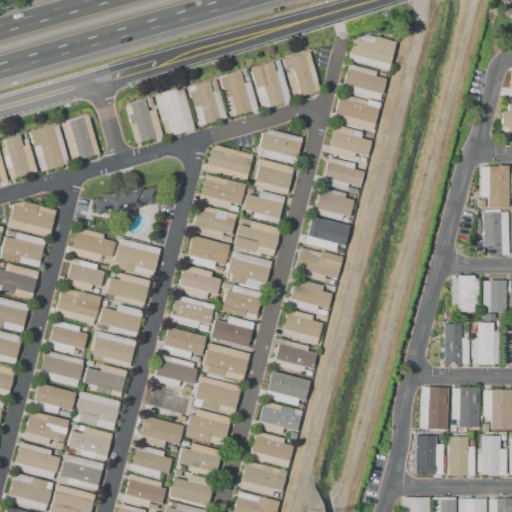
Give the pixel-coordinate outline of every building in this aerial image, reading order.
[(346,60),(352,37),(358,39),(359,33),(396,42),(389,71),(346,60)] [(308,52),(318,90),(292,97),(285,73),(291,71),(291,68),(284,70),(282,59),(308,52)] [(289,101),(259,109),(249,68),(272,62),(275,71),(277,71),(281,70),(289,101)] [(378,100),(341,91),(347,65),(375,72),(374,75),(387,79),(383,96),(380,95),(378,100)] [(239,71),(242,83),(244,82),(248,81),(255,109),(228,117),(217,77),(239,71)] [(225,118),(196,126),(185,87),(207,81),(210,91),(213,91),(217,89),(225,118)] [(182,88),(193,130),(165,138),(153,95),(182,88)] [(332,120),(339,94),(366,101),(366,100),(379,103),(372,131),(332,120)] [(161,136),(133,143),(123,104),(144,99),(147,111),(154,110),(161,136)] [(511,143),(501,143),(500,111),(507,111),(507,105),(511,104),(511,143)] [(87,114),(97,155),(71,162),(61,121),(87,114)] [(67,164),(38,172),(28,131),(57,124),(67,164)] [(365,156),(353,153),(351,159),(325,152),(332,125),(361,132),(359,139),(369,141),(365,156)] [(300,138),(293,165),(255,156),(261,134),(269,130),(300,138)] [(9,180),(0,148),(4,146),(2,139),(18,135),(21,146),(24,145),(27,145),(35,173),(9,180)] [(243,181),(203,171),(209,148),(215,146),(250,155),(243,181)] [(320,184),(327,158),(356,166),(355,170),(361,172),(357,186),(347,184),(345,190),(320,184)] [(258,159),(291,168),(284,194),(251,186),(258,159)] [(479,205),(479,165),(507,164),(507,205),(479,205)] [(198,202),(205,175),(243,185),(238,204),(228,202),(228,206),(227,209),(198,202)] [(152,187),(91,197),(94,214),(140,207),(140,204),(154,201),(152,187)] [(339,222),(312,215),(319,187),(344,194),(343,198),(351,200),(346,217),(340,216),(339,222)] [(282,197),(275,224),(251,218),(253,213),(241,210),(246,189),(252,191),(251,196),(256,197),(258,191),(282,197)] [(54,210),(47,238),(6,227),(11,204),(21,202),(54,210)] [(228,244),(188,234),(197,205),(234,215),(229,236),(230,237),(228,244)] [(506,254),(481,254),(480,211),(499,210),(499,213),(506,213),(506,254)] [(300,245),(307,217),(346,227),(339,255),(300,245)] [(279,229),(272,258),(231,247),(238,219),(279,229)] [(97,262),(67,254),(74,227),(101,234),(100,239),(112,242),(108,257),(99,255),(97,262)] [(44,239),(36,268),(0,259),(0,244),(2,236),(14,239),(16,232),(44,239)] [(181,262),(188,234),(228,244),(221,272),(181,262)] [(158,248),(150,278),(115,269),(117,263),(112,262),(118,238),(158,248)] [(335,279),(323,276),(321,284),(292,276),(299,248),(319,253),(319,252),(340,258),(335,279)] [(233,252),(269,262),(262,291),(227,282),(229,274),(226,274),(230,258),(231,259),(233,252)] [(64,285),(71,260),(95,266),(94,270),(103,272),(99,287),(90,285),(88,292),(64,285)] [(4,264),(36,272),(29,300),(0,292),(0,269),(3,270),(4,264)] [(203,299),(175,292),(182,265),(210,272),(209,277),(219,280),(215,294),(205,292),(203,299)] [(149,280),(141,308),(104,298),(109,277),(118,279),(120,273),(149,280)] [(472,275),(473,312),(456,313),(456,305),(449,305),(449,279),(455,279),(455,276),(472,275)] [(287,306),(294,279),(322,286),(320,292),(330,294),(324,315),(287,306)] [(504,312),(481,313),(481,282),(504,281),(504,312)] [(260,293),(254,316),(244,313),(242,318),(219,312),(225,289),(221,288),(222,283),(260,293)] [(91,325),(53,315),(60,288),(97,298),(91,325)] [(168,322),(174,295),(213,305),(206,331),(168,322)] [(0,297),(27,304),(20,333),(0,327),(0,297)] [(116,304),(141,311),(134,337),(107,330),(107,327),(96,324),(101,308),(114,311),(116,304)] [(315,345),(279,336),(286,309),(311,315),(310,320),(320,323),(315,345)] [(213,319),(225,322),(227,316),(253,322),(247,348),(208,338),(213,319)] [(46,348),(53,320),(78,327),(77,331),(85,333),(81,349),(73,347),(71,355),(46,348)] [(475,322),(491,322),(491,332),(497,331),(497,365),(470,366),(470,338),(475,338),(475,322)] [(460,323),(460,338),(465,338),(466,364),(450,365),(450,362),(443,362),(442,323),(460,323)] [(511,326),(511,365),(500,365),(500,326),(511,326)] [(187,360),(160,353),(167,328),(204,337),(200,356),(189,353),(187,360)] [(134,340),(127,369),(98,361),(100,357),(89,354),(96,330),(134,340)] [(0,331),(20,337),(12,365),(0,362),(0,331)] [(271,367),(277,344),(281,345),(282,341),(306,347),(305,351),(315,353),(311,369),(303,367),(302,372),(299,371),(298,373),(271,367)] [(248,354),(240,383),(203,374),(205,367),(202,366),(207,344),(248,354)] [(75,387),(37,377),(44,350),(81,360),(75,387)] [(151,381),(158,355),(192,363),(191,368),(195,369),(191,385),(178,381),(177,388),(151,381)] [(192,355),(199,357),(198,363),(190,361),(192,355)] [(100,363),(125,370),(118,397),(85,389),(86,385),(80,384),(84,368),(97,372),(100,363)] [(0,366),(13,370),(6,398),(0,396),(0,366)] [(291,405),(259,396),(266,370),(284,374),(284,373),(307,379),(302,401),(292,399),(291,405)] [(198,375),(238,385),(231,414),(191,404),(198,375)] [(31,408),(37,383),(74,393),(69,410),(57,407),(56,414),(31,408)] [(142,410),(149,383),(175,390),(174,395),(188,399),(184,414),(171,411),(170,417),(142,410)] [(446,388),(443,431),(418,429),(420,387),(446,388)] [(449,388),(476,387),(477,427),(456,428),(456,420),(450,420),(449,388)] [(488,430),(488,416),(481,416),(481,390),(510,390),(509,430),(488,430)] [(117,401),(110,431),(71,421),(79,391),(117,401)] [(255,428),(262,402),(300,411),(295,432),(282,428),(280,434),(255,428)] [(230,418),(222,447),(183,437),(189,415),(193,416),(195,409),(230,418)] [(60,450),(22,440),(29,412),(67,422),(60,450)] [(185,417),(183,423),(175,421),(177,415),(185,417)] [(161,449),(135,442),(142,416),(180,426),(176,444),(163,441),(161,449)] [(69,431),(80,434),(82,427),(111,435),(104,461),(76,454),(77,450),(65,447),(69,431)] [(286,468),(248,458),(255,431),(282,438),(280,444),(291,447),(286,468)] [(287,439),(289,432),(297,434),(295,441),(287,439)] [(413,476),(413,449),(419,449),(419,436),(441,436),(441,476),(413,476)] [(479,475),(479,472),(475,472),(475,453),(479,453),(479,436),(497,437),(497,449),(504,449),(504,475),(479,475)] [(445,437),(466,437),(466,447),(472,447),(471,475),(445,475),(445,470),(443,470),(443,455),(445,455),(445,453),(443,453),(443,441),(445,442),(445,437)] [(221,450),(214,477),(185,470),(186,465),(176,463),(180,448),(187,450),(189,442),(221,450)] [(12,468),(18,443),(49,451),(48,455),(58,458),(53,479),(12,468)] [(128,471),(135,445),(163,452),(161,457),(170,459),(166,474),(159,472),(157,478),(128,471)] [(102,464),(95,491),(65,483),(66,479),(57,476),(62,454),(102,464)] [(244,461),(285,471),(280,491),(273,489),(271,496),(237,488),(244,461)] [(43,511),(5,501),(12,473),(50,483),(48,489),(49,489),(46,504),(45,503),(43,511)] [(160,504),(148,501),(146,508),(122,502),(129,474),(161,482),(159,488),(164,489),(160,504)] [(171,478),(186,481),(188,474),(211,480),(205,506),(167,496),(171,478)] [(46,511),(53,485),(94,495),(89,511),(46,511)] [(233,511),(238,492),(277,502),(274,511),(233,511)] [(431,511),(431,498),(453,497),(453,511),(431,511)] [(399,511),(399,498),(427,498),(427,511),(399,511)] [(456,511),(456,499),(484,499),(484,511),(456,511)] [(486,511),(486,499),(510,499),(510,511),(486,511)] [(158,506),(156,511),(147,508),(148,503),(158,506)] [(163,511),(165,506),(175,508),(176,503),(206,511),(205,511),(163,511)]
